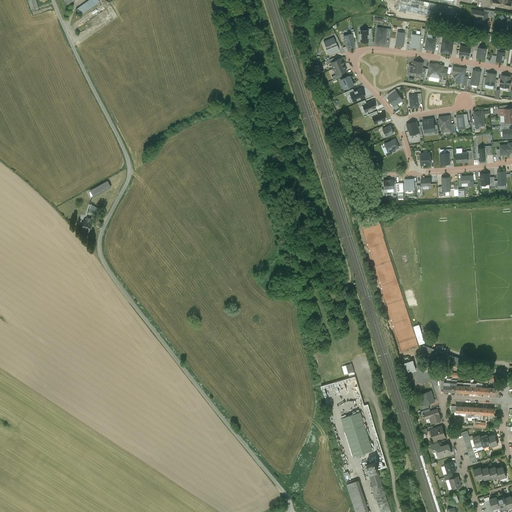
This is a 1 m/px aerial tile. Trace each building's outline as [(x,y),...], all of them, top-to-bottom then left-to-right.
[(36,0),(29,0),(31,9),(38,7),(36,0)] [(98,0),(87,0),(77,8),(81,14),(99,1),(98,0)] [(456,7),(423,0),(398,0),(397,8),(407,10),(453,20),(456,7)] [(488,12),(472,9),(470,15),(480,17),(478,25),(485,27),(488,15),(488,12)] [(388,28),(377,26),(375,42),(386,44),(387,37),(388,28)] [(359,41),(368,41),(368,37),(368,29),(367,29),(359,29),(359,41)] [(405,32),(397,31),(395,45),(404,46),(405,36),(406,32),(405,32)] [(345,46),(355,43),(353,37),(352,32),(351,33),(343,35),(345,46)] [(410,46),(419,47),(421,36),(421,34),(412,33),(410,46)] [(328,54),(339,49),(333,36),(322,41),(328,54)] [(425,49),(435,50),(436,43),(437,38),(436,38),(427,36),(425,49)] [(454,37),(443,36),(440,51),(452,53),(453,43),(454,38),(454,37)] [(471,46),(460,44),(459,54),(470,56),(470,52),(471,46)] [(476,57),(486,58),(487,47),(479,46),(478,46),(477,50),(476,57)] [(496,60),(504,62),(504,58),(506,51),(504,50),(497,49),(496,60)] [(334,60),(331,62),(333,68),(343,64),(340,58),(334,60)] [(423,62),(415,61),(414,64),(410,64),(408,72),(417,74),(417,71),(421,72),(422,67),(423,62)] [(430,63),(428,75),(442,78),(442,76),(443,68),(444,65),(439,64),(435,64),(430,63)] [(343,64),(333,68),(336,74),(340,73),(346,70),(343,64)] [(466,68),(454,66),(452,73),(455,74),(455,76),(457,76),(456,81),(463,82),(464,75),(466,68)] [(481,71),(473,70),(472,79),(471,83),(478,84),(481,71)] [(496,73),(488,72),(487,77),(486,83),(494,84),(495,79),(496,73)] [(339,79),(343,89),(354,85),(349,74),(339,79)] [(510,76),(502,75),(501,79),(500,82),(501,82),(500,85),(509,87),(509,83),(511,83),(511,80),(510,80),(510,76)] [(353,90),(349,92),(350,94),(353,102),(365,96),(361,87),(353,90)] [(403,99),(396,90),(389,95),(387,96),(394,106),(403,99)] [(418,93),(409,94),(410,107),(419,106),(419,102),(418,93)] [(366,102),(362,104),(362,105),(365,111),(375,107),(372,100),(366,102)] [(483,109),(473,111),(474,121),(475,126),(480,126),(485,125),(483,109)] [(372,116),(374,123),(385,119),(382,111),(377,113),(371,116),(372,116)] [(464,113),(456,114),(458,129),(465,128),(464,113)] [(450,114),(438,116),(440,127),(441,126),(441,132),(450,130),(453,130),(452,123),(450,114)] [(434,117),(422,118),(424,132),(434,131),(436,130),(435,124),(434,117)] [(417,126),(416,120),(406,123),(407,129),(408,128),(410,134),(419,132),(417,126)] [(474,121),(472,121),(473,130),(480,129),(480,126),(475,126),(474,121)] [(390,124),(381,128),(385,137),(394,133),(390,124)] [(511,127),(509,128),(502,128),(502,129),(503,137),(511,136),(511,127)] [(400,147),(396,137),(383,143),(387,152),(400,147)] [(508,143),(499,144),(500,148),(500,154),(501,154),(511,154),(511,152),(511,151),(511,141),(508,142),(508,143)] [(485,146),(478,147),(478,152),(477,152),(478,156),(478,160),(487,159),(486,154),(486,146),(485,146)] [(467,151),(462,151),(462,152),(456,153),(457,161),(468,161),(468,159),(468,150),(467,151)] [(431,151),(420,151),(421,165),(431,164),(431,151)] [(441,163),(450,163),(450,157),(450,152),(447,152),(440,152),(441,163)] [(506,170),(497,170),(498,185),(507,184),(506,170)] [(490,172),(480,173),(480,185),(489,184),(491,184),(490,176),(490,172)] [(473,174),(461,175),(462,186),(474,185),(473,174)] [(450,176),(442,176),(442,186),(444,185),(444,190),(451,190),(450,176)] [(414,178),(405,178),(405,190),(415,190),(414,178)] [(394,179),(382,179),(383,188),(394,188),(394,182),(394,179)] [(108,180),(90,190),(94,196),(111,187),(108,180)] [(89,213),(95,215),(98,206),(92,204),(89,213)] [(86,216),(82,228),(90,231),(93,223),(90,222),(91,218),(86,216)] [(420,323),(414,325),(419,344),(425,342),(420,323)] [(461,360),(423,346),(419,355),(433,360),(435,357),(459,366),(461,360)] [(350,375),(356,373),(352,362),(343,365),(345,373),(349,372),(350,375)] [(412,362),(402,365),(404,371),(412,369),(414,368),(412,362)] [(431,390),(421,393),(424,404),(425,404),(428,403),(435,401),(431,390)] [(430,410),(423,413),(423,414),(424,413),(426,418),(430,416),(432,422),(441,419),(437,408),(430,410)] [(361,411),(342,417),(354,455),(373,449),(361,411)] [(442,425),(430,429),(433,438),(441,436),(441,437),(446,436),(442,425)] [(480,434),(473,436),(473,438),(476,446),(478,450),(484,448),(483,446),(480,436),(480,434)] [(487,434),(480,436),(483,446),(490,443),(488,436),(487,434)] [(488,436),(490,443),(491,445),(498,443),(495,434),(488,436)] [(438,446),(436,447),(437,449),(439,456),(451,453),(448,443),(438,446)] [(454,459),(444,462),(447,472),(452,471),(457,469),(454,459)] [(381,477),(378,469),(379,469),(377,465),(378,464),(377,463),(377,464),(376,461),(368,464),(368,465),(367,465),(379,501),(380,501),(380,502),(388,500),(386,492),(387,492),(385,488),(382,480),(383,480),(382,476),(381,477)] [(481,466),(474,469),(477,478),(484,476),(481,468),(481,466)] [(481,468),(484,476),(484,478),(491,476),(489,468),(488,466),(481,468)] [(489,468),(491,476),(492,478),(498,475),(496,468),(496,466),(489,468)] [(496,468),(498,475),(499,477),(506,475),(503,466),(496,468)] [(453,477),(449,478),(452,488),(462,485),(459,475),(453,477)] [(367,511),(357,480),(347,483),(356,511),(367,511)] [(505,497),(504,495),(497,498),(500,505),(500,507),(507,505),(505,497)] [(497,498),(497,496),(490,498),(490,499),(491,502),(492,505),(493,507),(493,508),(500,505),(497,498)] [(392,511),(388,500),(380,502),(381,506),(380,506),(381,511),(392,511)]
